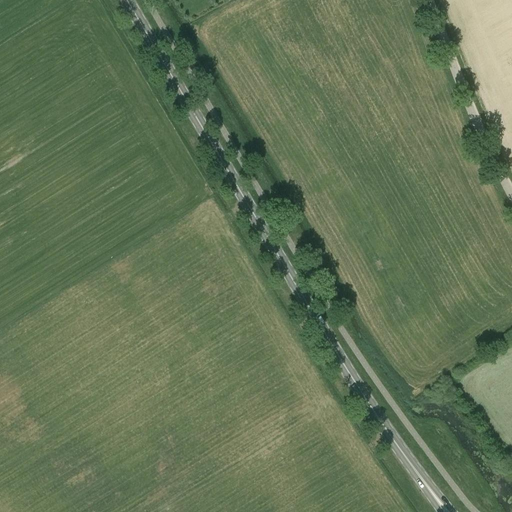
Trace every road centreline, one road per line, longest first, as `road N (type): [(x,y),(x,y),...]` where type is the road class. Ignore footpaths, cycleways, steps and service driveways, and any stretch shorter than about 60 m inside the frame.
road 1 (secondary): [(413,469),(127,0)]
road 2 (unclassified): [(511,196),(428,0)]
